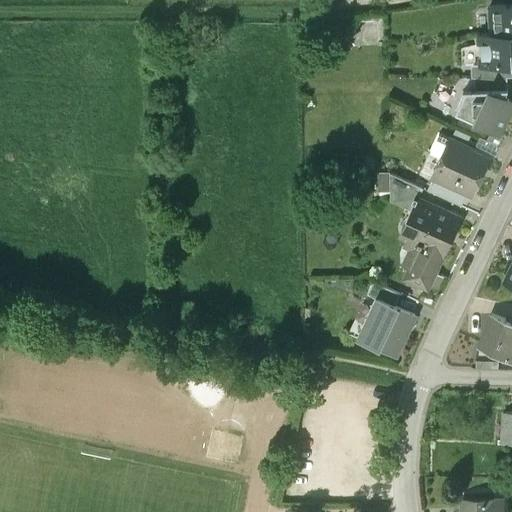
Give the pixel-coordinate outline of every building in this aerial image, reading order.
[(511,4),(489,5),(491,33),(511,32),(511,4)] [(511,32),(491,33),(480,33),(480,62),(480,63),(511,62),(511,32)] [(511,62),(480,63),(480,62),(475,62),(475,76),(507,76),(511,75),(511,62)] [(507,76),(475,76),(475,88),(506,88),(507,76)] [(475,88),(466,88),(455,110),(473,119),(473,120),(499,132),(511,103),(511,100),(506,98),(506,88),(475,88)] [(488,155),(451,137),(451,138),(438,132),(430,149),(443,155),(433,176),(434,176),(467,192),(470,193),(488,155)] [(423,186),(390,171),(391,196),(412,206),(415,198),(413,198),(415,194),(418,195),(423,186)] [(467,192),(434,176),(429,189),(461,204),(467,192)] [(418,195),(415,194),(413,198),(415,198),(412,206),(406,217),(412,220),(406,234),(422,242),(407,275),(428,285),(461,215),(418,195)] [(511,264),(503,282),(511,285),(511,264)] [(401,292),(373,279),(367,293),(377,297),(378,296),(395,304),(401,292)] [(395,304),(378,296),(377,297),(367,293),(360,308),(370,313),(359,338),(396,355),(415,313),(395,304)] [(511,339),(511,320),(489,312),(479,345),(506,355),(511,339)] [(511,411),(502,411),(501,443),(511,442),(511,411)] [(502,511),(502,498),(462,498),(461,511),(502,511)]
